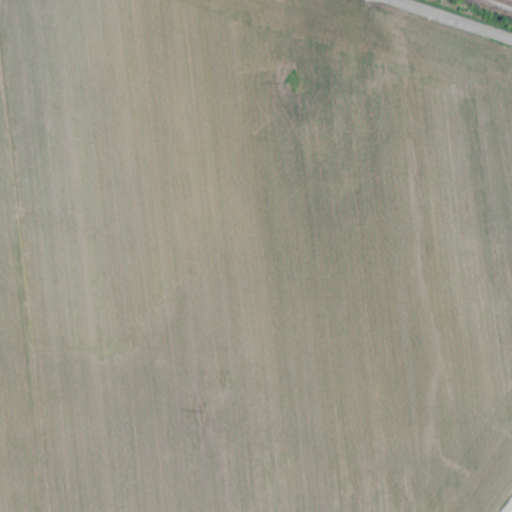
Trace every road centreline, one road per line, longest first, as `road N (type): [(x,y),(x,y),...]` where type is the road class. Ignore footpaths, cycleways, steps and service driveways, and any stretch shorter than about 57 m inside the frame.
road 1 (residential): [(438,15),(511,324)]
road 2 (tertiary): [(511,39),(393,0)]
